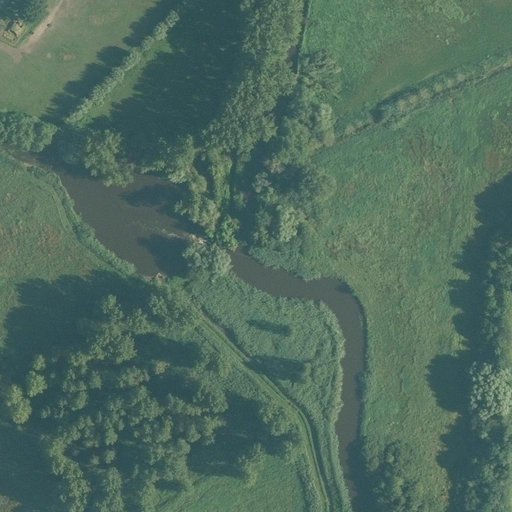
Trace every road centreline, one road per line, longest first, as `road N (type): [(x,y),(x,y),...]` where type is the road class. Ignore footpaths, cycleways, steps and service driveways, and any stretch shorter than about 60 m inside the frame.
road 1 (track): [(321,511),(293,413),(171,293),(130,281)]
road 2 (track): [(130,281),(64,230),(57,198),(32,174)]
